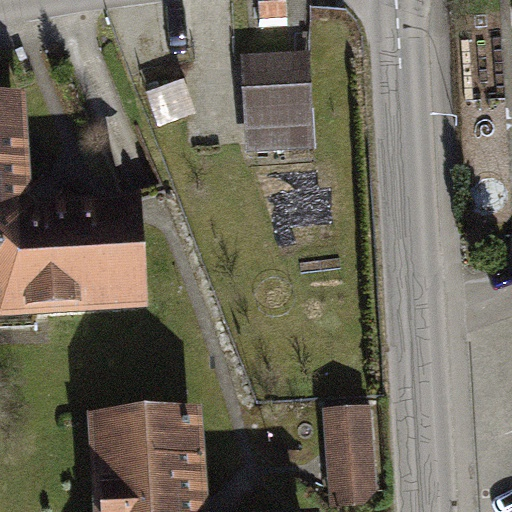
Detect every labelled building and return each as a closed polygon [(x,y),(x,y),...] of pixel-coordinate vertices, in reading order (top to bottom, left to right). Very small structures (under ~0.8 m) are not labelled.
[(286,0),(258,0),(260,26),(288,25),(286,0)] [(305,52),(246,55),(251,149),(310,146),(305,52)] [(162,122),(190,114),(182,85),(154,93),(162,122)] [(2,92),(0,92),(0,314),(141,307),(136,218),(90,220),(89,206),(34,209),(24,201),(19,131),(5,132),(2,92)] [(369,410),(332,412),(336,502),(364,500),(373,490),(369,410)] [(180,414),(92,419),(97,511),(201,511),(198,447),(182,448),(180,414)]
